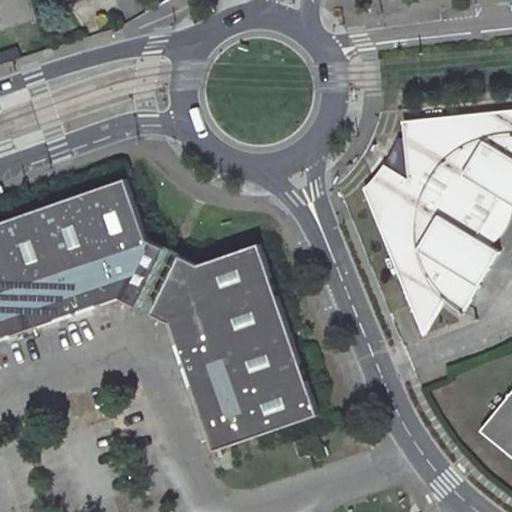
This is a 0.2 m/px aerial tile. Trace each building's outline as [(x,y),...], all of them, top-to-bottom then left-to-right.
[(0,0),(0,38),(40,26),(31,0),(0,0)] [(493,210),(499,199),(511,204),(511,112),(404,123),(406,135),(408,152),(398,165),(387,158),(364,186),(423,339),(444,304),(463,315),(499,252),(477,239),(486,224),(467,214),(474,200),(493,210)] [(398,165),(408,152),(406,135),(401,141),(387,158),(398,165)] [(0,345),(134,300),(150,309),(152,310),(181,252),(163,243),(142,181),(0,233),(0,345)] [(467,214),(486,224),(493,210),(474,200),(467,214)] [(188,327),(229,456),(335,422),(275,246),(210,267),(193,258),(163,316),(188,327)] [(511,392),(482,429),(511,451),(511,392)]
